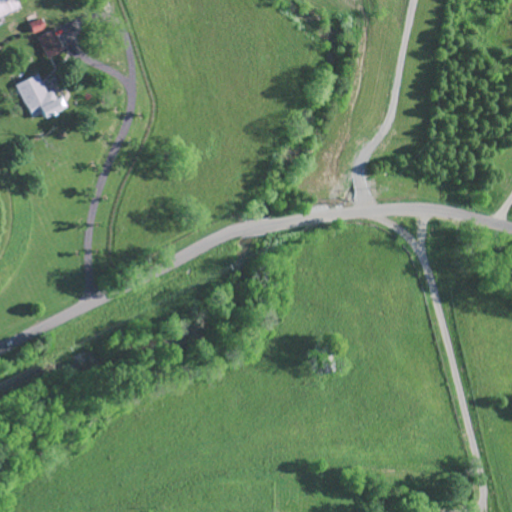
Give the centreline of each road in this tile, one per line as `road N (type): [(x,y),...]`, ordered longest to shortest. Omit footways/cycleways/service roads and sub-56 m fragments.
road 1 (residential): [(0,350),(244,232),(407,211),(511,229)]
road 2 (residential): [(415,211),(486,437),(492,511)]
